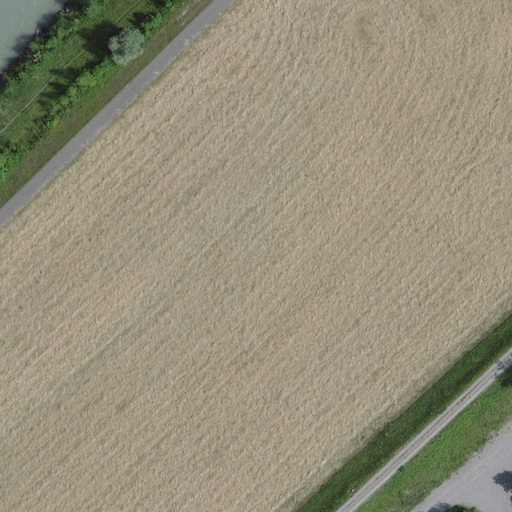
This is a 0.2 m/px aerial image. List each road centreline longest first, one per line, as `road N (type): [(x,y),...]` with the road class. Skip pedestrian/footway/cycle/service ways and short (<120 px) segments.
road 1 (track): [(0,223),(230,0)]
road 2 (track): [(511,360),(346,511)]
